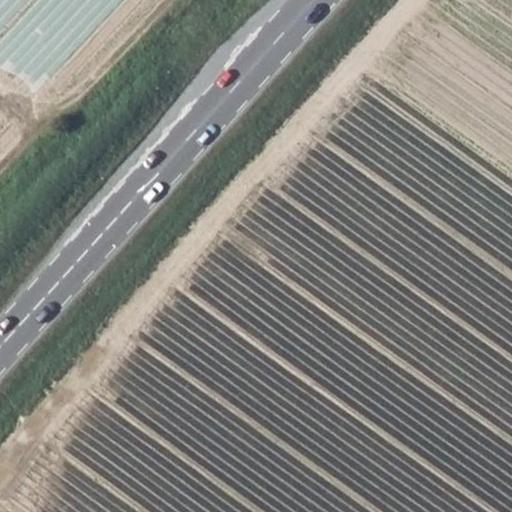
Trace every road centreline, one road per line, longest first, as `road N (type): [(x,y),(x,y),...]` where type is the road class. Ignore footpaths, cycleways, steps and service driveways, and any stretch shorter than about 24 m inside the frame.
road 1 (track): [(0,478),(422,0)]
road 2 (primary): [(0,347),(313,0)]
